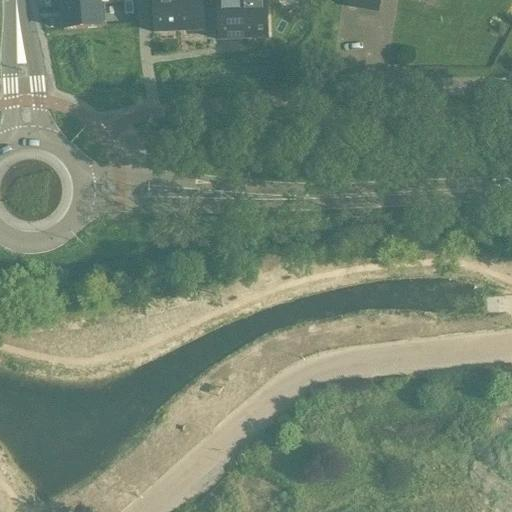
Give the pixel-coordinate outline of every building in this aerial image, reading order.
[(153,0),(155,33),(179,32),(177,0),(153,0)] [(177,0),(179,32),(203,31),(201,0),(177,0)] [(244,40),(242,0),(218,0),(220,41),(244,40)] [(242,0),(244,40),(268,39),(266,0),(242,0)] [(345,0),(345,7),(377,13),(379,0),(345,0)] [(125,15),(133,15),(133,3),(125,3),(125,15)] [(62,7),(64,31),(106,28),(104,4),(99,4),(99,5),(62,7)]
